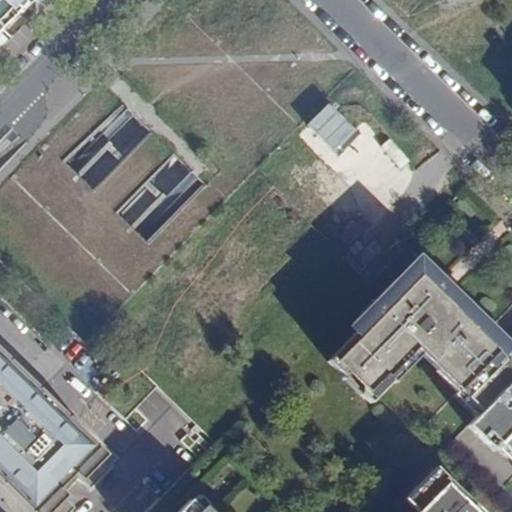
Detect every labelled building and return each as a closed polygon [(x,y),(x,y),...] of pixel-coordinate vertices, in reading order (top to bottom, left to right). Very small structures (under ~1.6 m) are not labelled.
[(0,0),(0,19),(10,9),(15,14),(20,10),(22,12),(32,0),(0,0)] [(0,26),(2,29),(15,14),(10,9),(0,19),(0,26)] [(370,403),(419,353),(480,412),(511,378),(511,357),(500,346),(429,276),(429,268),(419,258),(402,276),(403,277),(397,282),(394,286),(380,300),(381,302),(370,313),(363,313),(352,323),(359,330),(327,361),(343,377),(347,373),(359,385),(359,393),(370,403)] [(429,276),(500,346),(505,342),(429,268),(429,276)] [(0,480),(32,511),(33,511),(40,506),(46,511),(70,511),(75,507),(56,489),(73,472),(91,489),(113,465),(32,385),(10,364),(0,367),(0,480)] [(511,378),(480,412),(465,427),(493,454),(496,451),(511,466),(511,378)] [(478,511),(432,467),(389,511),(478,511)] [(198,511),(187,500),(175,511),(198,511)]
